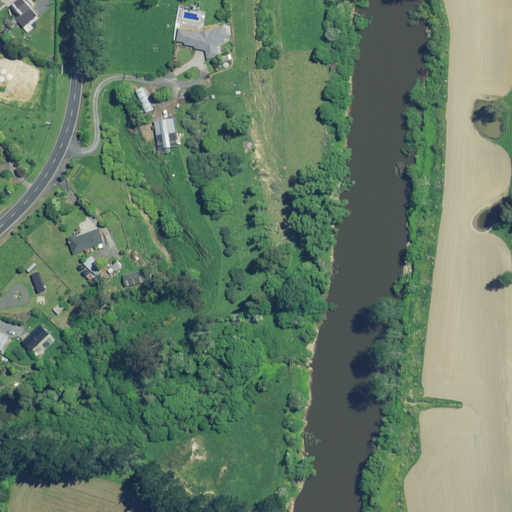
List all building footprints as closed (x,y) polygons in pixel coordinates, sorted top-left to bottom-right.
[(32,4),(28,0),(15,0),(11,3),(20,14),(32,4)] [(224,40),(223,38),(229,35),(222,24),(217,28),(215,27),(211,30),(211,28),(200,31),(200,32),(178,28),(176,40),(185,41),(184,43),(194,45),(194,47),(205,49),(207,58),(219,55),(217,45),(224,40)] [(223,61),(230,59),(228,53),(221,55),(223,61)] [(153,109),(143,87),(135,90),(146,113),(153,109)] [(158,148),(177,145),(173,117),(154,120),(158,148)] [(192,127),(184,128),(186,146),(194,146),(192,127)] [(67,236),(73,253),(104,242),(99,227),(76,235),(75,233),(67,236)] [(98,263),(92,256),(85,263),(97,276),(104,269),(98,263)] [(111,266),(114,269),(120,264),(117,260),(111,266)] [(143,270),(124,274),(126,285),(145,281),(143,270)] [(99,279),(91,273),(88,277),(95,284),(99,279)] [(67,308),(61,303),(54,309),(60,315),(67,308)] [(40,323),(22,341),(32,350),(49,333),(40,323)]
